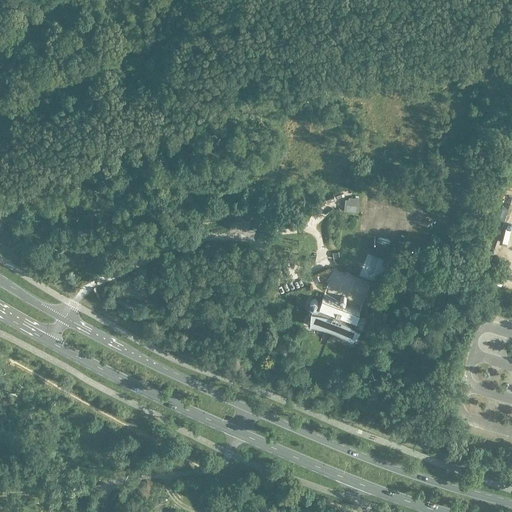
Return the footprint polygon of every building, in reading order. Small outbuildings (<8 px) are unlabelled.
[(345,197),(345,211),(358,211),(359,197),(345,197)] [(488,246),(494,248),(508,208),(501,206),(502,207),(488,245),(487,245),(487,246),(488,246)] [(428,239),(429,232),(420,230),(418,237),(428,239)] [(380,276),(389,246),(371,241),(362,271),(380,276)] [(351,341),(352,341),(353,341),(354,341),(355,340),(356,339),(356,337),(355,335),(360,328),(362,329),(364,326),(364,325),(365,324),(366,323),(366,321),(366,320),(365,319),(364,318),(363,318),(361,318),(360,319),(359,319),(359,320),(357,319),(360,312),(322,297),(320,305),(318,304),(318,303),(318,302),(317,301),(315,300),(313,299),(313,300),(312,300),(311,301),(310,301),(310,302),(310,305),(309,309),(311,309),(310,318),(309,318),(309,319),(307,320),(307,321),(307,323),(308,324),(308,325),(309,325),(310,325),(311,325),(312,325),(313,324),(314,323),(321,324),(328,326),(335,329),(341,331),(349,336),(349,337),(349,339),(349,340),(351,341)]
